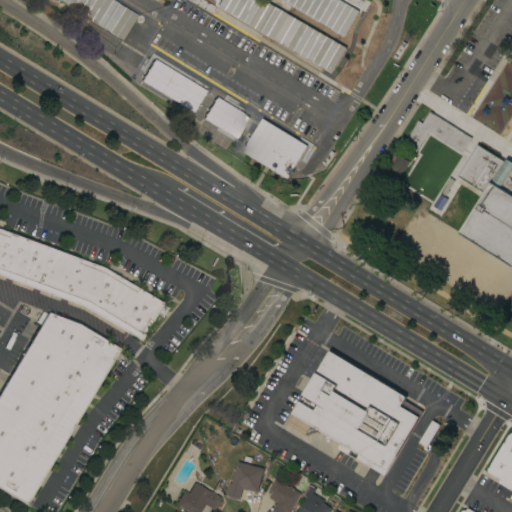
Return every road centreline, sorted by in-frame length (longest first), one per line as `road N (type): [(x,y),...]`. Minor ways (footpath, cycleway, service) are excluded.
road 1 (primary): [(266,221),(109,76),(1,0)]
road 2 (primary): [(266,221),(0,60)]
road 3 (residential): [(304,245),(466,2)]
road 4 (primary): [(287,269),(503,398)]
road 5 (primary): [(511,373),(304,245)]
road 6 (primary): [(0,148),(224,231)]
road 7 (primary): [(0,94),(170,197)]
road 8 (residential): [(98,511),(211,369)]
road 9 (residential): [(211,369),(287,269)]
